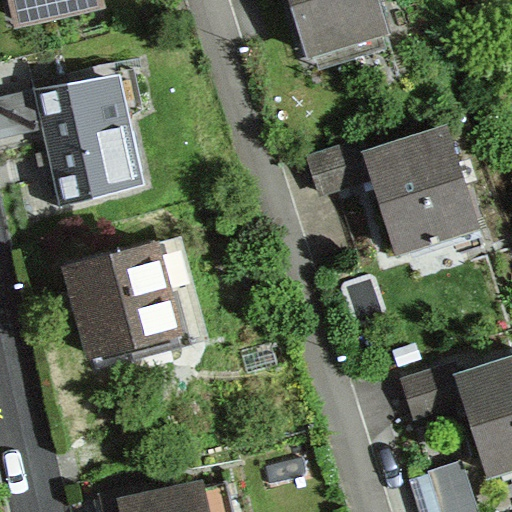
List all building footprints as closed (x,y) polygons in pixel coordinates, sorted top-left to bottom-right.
[(100,0),(5,0),(14,39),(105,20),(100,0)] [(284,0),(305,67),(388,41),(375,0),(284,0)] [(117,75),(11,98),(20,136),(34,133),(52,216),(143,197),(117,75)] [(469,236),(439,135),(365,157),(360,143),(309,158),(321,197),(373,181),(396,257),(469,236)] [(156,253),(66,278),(89,364),(180,339),(156,253)] [(511,475),(511,365),(456,382),(452,368),(401,383),(412,422),(465,406),(488,483),(511,475)] [(137,494),(100,502),(101,511),(207,511),(203,487),(138,500),(137,494)]
